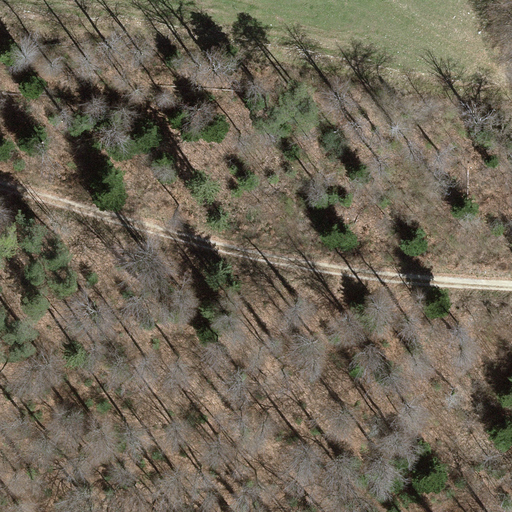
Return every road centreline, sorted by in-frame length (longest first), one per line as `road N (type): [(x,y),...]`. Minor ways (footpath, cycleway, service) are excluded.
road 1 (track): [(0,184),(264,258),(407,282),(511,287)]
road 2 (track): [(0,13),(125,26),(511,96)]
road 3 (track): [(396,0),(511,72)]
